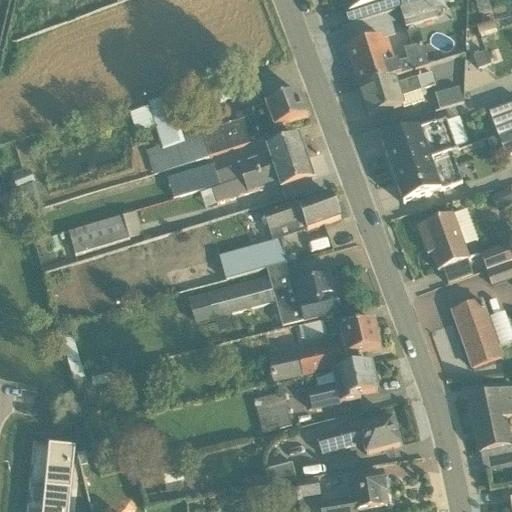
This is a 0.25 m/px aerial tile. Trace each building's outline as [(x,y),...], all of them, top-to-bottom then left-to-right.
[(340,0),(350,28),(399,10),(414,5),(412,0),(340,0)] [(442,0),(429,0),(414,5),(399,10),(406,29),(411,27),(412,30),(437,22),(435,16),(446,12),(442,0)] [(490,11),(485,0),(473,0),(478,15),(490,11)] [(486,27),(471,30),(473,42),(489,39),(486,27)] [(347,50),(360,90),(395,80),(428,69),(421,45),(402,51),(405,62),(394,65),(387,43),(384,44),(382,39),(347,50)] [(397,85),(395,80),(360,90),(370,118),(401,108),(402,110),(422,103),(421,98),(425,96),(424,91),(434,88),(430,76),(417,80),(416,79),(397,85)] [(462,88),(435,97),(440,112),(462,104),(462,88)] [(154,178),(277,138),(274,130),(306,120),(299,97),(234,118),(236,124),(182,141),(168,99),(147,106),(149,111),(129,118),(135,137),(155,130),(160,148),(146,153),(154,178)] [(511,106),(488,115),(497,139),(511,133),(511,106)] [(381,145),(392,176),(456,154),(455,150),(467,146),(458,121),(446,125),(445,123),(381,145)] [(511,133),(497,139),(505,161),(511,158),(511,133)] [(199,196),(304,162),(299,147),(268,158),(214,175),(212,168),(168,183),(175,204),(199,196)] [(458,159),(456,154),(392,176),(403,207),(461,187),(452,161),(458,159)] [(311,183),(304,162),(199,196),(204,211),(277,187),(279,193),(311,183)] [(40,209),(29,170),(5,177),(16,216),(40,209)] [(511,195),(509,190),(489,200),(497,216),(511,207),(511,195)] [(265,273),(287,267),(280,243),(340,226),(333,202),(300,211),(298,207),(262,217),(269,245),(219,259),(226,284),(265,273)] [(135,216),(68,235),(74,257),(141,237),(135,216)] [(470,264),(452,218),(420,230),(437,277),(470,264)] [(505,248),(480,258),(486,272),(511,262),(505,248)] [(287,267),(265,273),(267,280),(189,302),(196,328),(275,306),(281,330),(338,314),(327,277),(299,285),(293,265),(287,267)] [(511,281),(511,278),(509,268),(487,275),(491,288),(511,281)] [(482,303),(451,314),(471,372),(502,361),(482,303)] [(55,329),(70,373),(82,369),(67,325),(55,329)] [(380,349),(374,325),(338,334),(340,346),(268,363),(273,384),(346,367),(343,358),(380,349)] [(376,394),(370,367),(330,376),(333,387),(307,393),(312,412),(359,402),(358,398),(376,394)] [(511,392),(467,402),(479,455),(509,449),(503,421),(511,419),(511,392)] [(290,429),(283,396),(255,403),(262,436),(290,429)] [(361,448),(364,458),(400,448),(393,423),(376,427),(373,418),(356,423),(358,432),(318,442),(322,458),(361,448)] [(90,511),(76,450),(32,447),(25,511),(90,511)] [(180,466),(160,470),(164,487),(184,483),(180,466)] [(290,466),(264,473),(269,489),(294,482),(290,466)] [(262,478),(238,483),(239,493),(264,489),(262,478)] [(382,478),(345,484),(348,502),(319,506),(315,482),(295,485),(298,511),(317,511),(321,511),(320,511),(368,511),(387,509),(384,492),(388,491),(386,480),(383,481),(382,478)]
